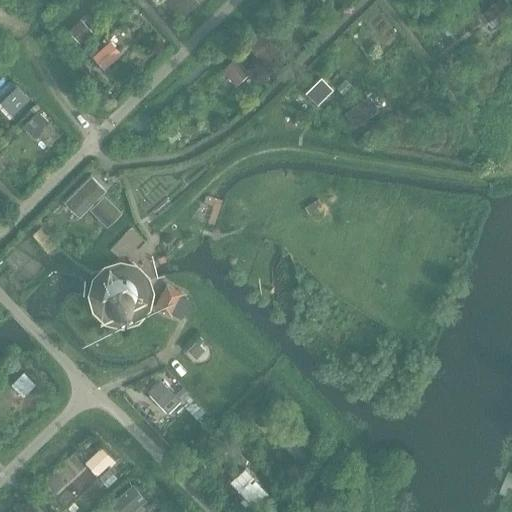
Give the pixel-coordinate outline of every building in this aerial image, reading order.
[(509,4),(505,0),(489,0),(499,12),(509,4)] [(94,56),(106,70),(125,54),(112,39),(94,56)] [(239,63),(226,48),(212,61),(226,75),(239,63)] [(332,89),(320,77),(305,92),(317,104),(332,89)] [(22,99),(9,84),(0,91),(0,101),(7,111),(22,99)] [(43,122),(31,107),(16,119),(29,134),(43,122)] [(374,111),(353,127),(365,143),(386,127),(374,111)] [(92,175),(64,202),(66,203),(67,202),(80,215),(90,205),(93,207),(91,209),(108,226),(121,213),(104,196),(101,199),(98,196),(105,190),(92,177),(93,176),(92,175)] [(142,282),(140,277),(129,277),(127,277),(124,276),(121,276),(118,276),(115,277),(112,279),(110,280),(106,284),(104,284),(104,289),(103,292),(104,296),(104,299),(106,302),(108,305),(111,308),(114,309),(117,311),(120,311),(124,311),(127,310),(131,309),(133,307),(136,304),(137,302),(138,299),(139,297),(139,294),(148,292),(146,281),(142,282)] [(167,285),(156,305),(158,308),(172,316),(173,314),(182,318),(191,301),(182,296),(184,293),(167,285)] [(209,349),(197,334),(183,346),(195,361),(209,349)] [(39,390),(27,374),(12,386),(25,401),(39,390)] [(171,390),(158,375),(144,387),(157,402),(171,390)] [(313,446),(301,431),(286,443),(299,458),(313,446)] [(97,474),(117,461),(107,446),(88,459),(97,474)] [(248,467),(233,480),(256,507),(272,493),(248,467)] [(135,482),(114,501),(123,511),(133,511),(149,498),(135,482)]
